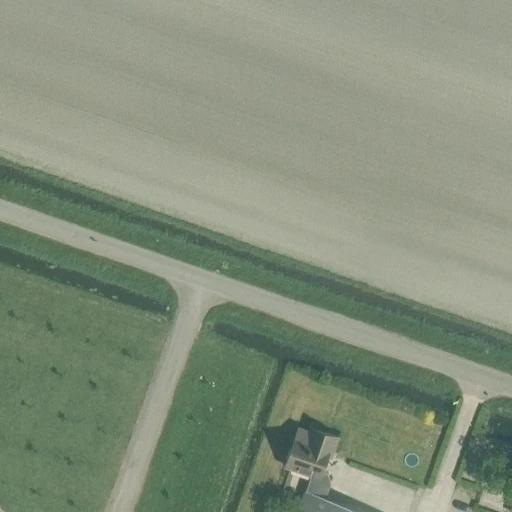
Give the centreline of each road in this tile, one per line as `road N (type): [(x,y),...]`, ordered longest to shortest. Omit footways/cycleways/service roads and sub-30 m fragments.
road 1 (tertiary): [(511,390),(0,214)]
road 2 (track): [(430,511),(477,379)]
